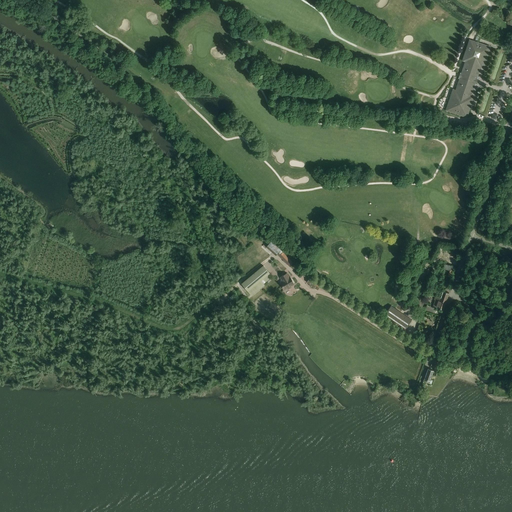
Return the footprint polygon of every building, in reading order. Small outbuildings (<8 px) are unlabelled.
[(477,81),(477,77),(481,67),(482,67),(483,66),(484,67),(490,48),(489,48),(489,47),(471,40),(470,41),(469,41),(463,60),(464,60),(464,61),(466,61),(463,68),(462,73),(461,76),(477,81)] [(477,81),(461,76),(460,77),(460,78),(456,90),(454,90),(453,90),(447,109),(448,110),(447,111),(466,117),(466,116),(467,116),(473,98),(472,97),(473,96),(471,96),(474,85),(475,85),(477,81)] [(294,263),(272,242),(267,247),(273,252),(276,255),(277,254),(290,267),(294,263)] [(455,268),(445,265),(444,269),(434,265),(425,293),(435,296),(435,298),(436,298),(433,306),(444,310),(450,294),(445,292),(446,288),(448,289),(455,268)] [(263,284),(267,281),(269,279),(271,278),(268,275),(270,274),(263,266),(242,284),(251,295),(264,285),(263,284)] [(285,290),(287,289),(288,290),(292,288),(291,286),(295,284),(291,277),(289,278),(287,273),(281,277),(283,281),(280,283),(285,290)] [(320,286),(310,278),(307,283),(312,286),(317,290),(320,286)] [(421,290),(414,289),(412,309),(419,309),(421,290)] [(412,320),(391,306),(383,318),(403,333),(412,320)] [(428,369),(425,379),(427,380),(427,382),(431,384),(432,380),(430,380),(433,371),(428,369)]
